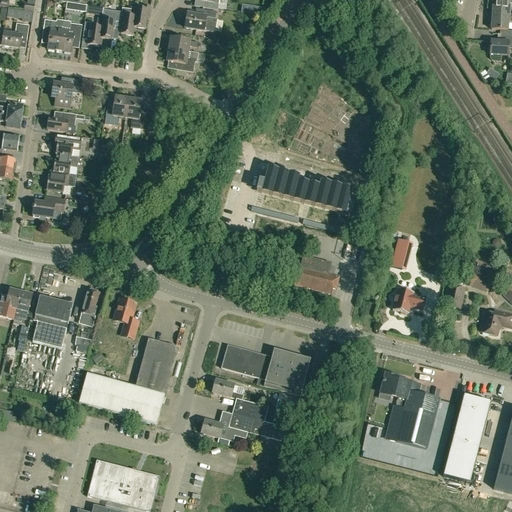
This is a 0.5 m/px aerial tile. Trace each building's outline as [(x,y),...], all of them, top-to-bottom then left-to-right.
[(204,8),(217,10),(219,0),(195,0),(195,1),(205,2),(204,8)] [(511,0),(502,0),(503,3),(493,2),(492,17),(508,17),(509,4),(511,4),(511,0)] [(79,5),(67,3),(66,10),(78,12),(86,13),(87,7),(79,5)] [(33,13),(34,6),(24,4),(23,12),(32,13),(33,13)] [(142,10),(136,9),(133,28),(134,28),(145,30),(146,18),(149,19),(150,8),(142,7),(142,10)] [(133,28),(136,9),(131,8),(130,16),(123,15),(120,35),(133,36),(134,28),(133,28)] [(99,39),(102,39),(112,41),(114,25),(119,26),(121,13),(118,13),(118,10),(110,9),(108,21),(102,20),(99,39)] [(216,13),(202,10),(201,17),(187,14),(184,28),(213,33),(216,13)] [(16,11),(15,18),(22,19),(22,21),(31,23),(32,13),(23,12),(16,11)] [(507,32),(507,31),(508,17),(492,17),(491,31),(507,32)] [(99,39),(102,20),(97,19),(96,28),(90,27),(90,24),(84,23),(82,36),(88,37),(87,48),(90,49),(91,46),(100,48),(101,39),(102,39),(99,39)] [(59,52),(63,22),(57,21),(56,23),(44,21),(42,35),(49,36),(47,50),(59,52)] [(70,23),(63,22),(59,52),(71,54),(73,40),(80,41),(82,26),(70,24),(70,23)] [(13,36),(4,34),(2,47),(18,50),(19,40),(25,41),(28,26),(15,24),(13,36)] [(500,62),(501,57),(507,57),(507,49),(511,49),(511,38),(508,39),(508,44),(490,43),(489,56),(490,56),(490,59),(491,61),(493,62),(500,62)] [(171,39),(169,49),(187,52),(188,47),(197,48),(198,43),(171,39)] [(193,73),(194,63),(196,63),(198,54),(187,52),(169,49),(167,62),(174,63),(173,70),(193,73)] [(494,82),(498,75),(489,69),(486,74),(490,80),(494,82)] [(70,110),(72,94),(80,95),(82,82),(67,79),(66,86),(53,84),(51,98),(54,99),(53,107),(70,110)] [(118,99),(115,98),(113,113),(106,112),(104,125),(117,127),(119,118),(125,119),(127,100),(125,100),(126,98),(125,98),(119,97),(118,97),(118,99)] [(141,102),(131,101),(127,100),(125,119),(132,120),(130,129),(144,131),(146,117),(139,116),(141,102)] [(0,114),(21,117),(23,105),(8,103),(8,108),(0,107),(0,114)] [(21,117),(0,114),(0,121),(6,123),(5,127),(19,129),(21,117)] [(74,127),(75,119),(84,121),(85,117),(76,116),(63,114),(62,121),(48,119),(46,131),(66,134),(66,133),(74,135),(75,127),(74,127)] [(0,143),(3,144),(2,150),(16,152),(18,137),(4,135),(4,137),(0,136),(0,143)] [(57,146),(56,148),(55,147),(54,148),(53,152),(54,153),(56,153),(55,156),(72,158),(72,157),(79,158),(80,151),(81,140),(55,136),(54,146),(57,146)] [(72,158),(55,156),(53,173),(53,174),(69,176),(76,177),(77,169),(79,158),(72,157),(72,158)] [(0,169),(14,172),(15,161),(0,159),(0,169)] [(14,172),(0,169),(0,180),(12,182),(14,172)] [(262,190),(272,192),(277,172),(267,170),(262,190)] [(53,174),(53,173),(49,172),(46,191),(62,194),(62,195),(70,196),(71,188),(75,188),(76,177),(69,176),(53,174)] [(283,195),(288,175),(277,172),(272,192),(283,195)] [(288,175),(283,195),(294,198),(298,182),(299,178),(288,175)] [(298,182),(294,198),(304,201),(308,185),(298,182)] [(319,188),(315,204),(325,206),(330,186),(320,183),(319,188)] [(363,184),(351,230),(355,232),(356,232),(368,185),(364,184),(363,184)] [(315,204),(319,188),(308,185),(304,201),(315,204)] [(341,189),(330,186),(325,206),(336,209),(341,189)] [(341,189),(336,209),(346,212),(351,192),(341,189)] [(101,195),(99,204),(100,204),(105,205),(111,206),(113,196),(112,196),(101,195)] [(64,201),(49,199),(44,198),(43,204),(35,203),(34,209),(33,208),(32,216),(52,219),(53,212),(62,214),(63,207),(64,201)] [(252,208),(251,212),(298,224),(299,220),(252,208)] [(303,221),(302,225),(302,226),(345,237),(345,236),(346,232),(303,221)] [(399,240),(392,268),(401,270),(409,243),(399,240)] [(333,289),(336,290),(339,277),(327,274),(329,264),(301,257),(294,286),(331,295),(333,289)] [(485,267),(477,264),(469,288),(487,294),(495,269),(486,266),(485,267)] [(461,311),(465,290),(447,286),(442,307),(461,311)] [(18,310),(22,292),(12,290),(11,292),(9,291),(8,299),(2,298),(0,306),(0,319),(14,323),(17,310),(18,310)] [(398,290),(392,311),(400,313),(400,315),(405,316),(406,315),(407,315),(409,308),(424,311),(427,299),(412,296),(413,294),(398,290)] [(78,325),(92,329),(98,308),(96,307),(99,294),(87,291),(78,325)] [(32,297),(30,296),(30,294),(22,292),(18,310),(22,311),(20,320),(26,321),(32,297)] [(39,298),(33,322),(37,323),(32,343),(61,350),(66,330),(66,331),(72,306),(39,298)] [(121,337),(133,340),(138,323),(131,321),(136,305),(119,300),(113,321),(124,324),(121,337)] [(511,316),(494,312),(493,316),(484,314),(481,327),(483,327),(481,333),(497,337),(499,326),(511,329),(511,326),(511,316)] [(28,329),(21,328),(19,342),(17,352),(23,353),(28,329)] [(76,338),(75,346),(89,349),(91,342),(76,338)] [(156,427),(178,348),(148,340),(135,388),(87,375),(78,405),(156,427)] [(263,387),(271,358),(227,347),(221,369),(258,379),(256,385),(263,387)] [(271,358),(263,387),(300,397),(310,361),(273,351),(271,358)] [(398,398),(406,400),(407,401),(405,408),(397,442),(427,450),(439,400),(419,395),(421,386),(412,384),(403,381),(404,378),(385,374),(384,380),(383,380),(382,383),(383,383),(380,393),(380,394),(381,394),(382,390),(391,393),(390,396),(391,397),(398,398)] [(236,400),(236,402),(232,414),(264,423),(268,409),(242,402),(243,396),(232,393),(233,388),(216,383),(212,396),(231,401),(231,399),(236,400)] [(280,394),(275,410),(295,416),(295,413),(299,400),(280,394)] [(464,396),(443,477),(470,484),(491,403),(464,396)] [(264,423),(232,414),(228,428),(205,422),(201,435),(219,439),(221,433),(232,436),(234,430),(260,438),(264,423)] [(511,416),(493,490),(511,494),(511,416)] [(87,497),(119,505),(123,506),(144,511),(150,511),(159,478),(97,462),(87,497)]
